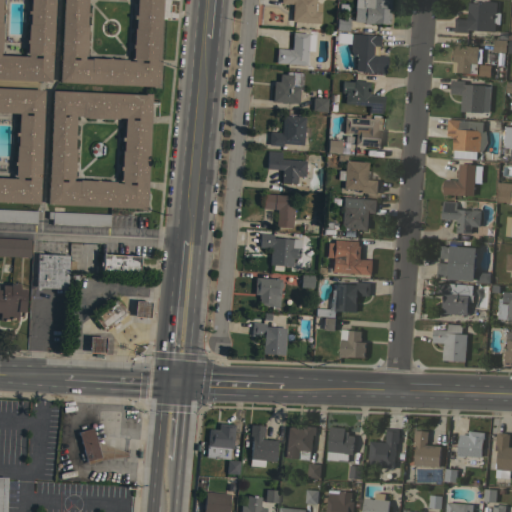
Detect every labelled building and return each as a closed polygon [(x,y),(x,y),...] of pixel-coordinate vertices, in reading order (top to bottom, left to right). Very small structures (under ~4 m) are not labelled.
[(0,0),(53,0),(49,81),(0,79),(0,0)] [(160,0),(158,58),(159,58),(158,69),(157,69),(157,87),(150,87),(150,86),(58,82),(61,0),(160,0)] [(291,4),(279,3),(279,0),(314,0),(314,3),(321,4),(321,13),(320,13),(319,23),(290,21),(291,4)] [(352,21),(353,0),(389,0),(389,8),(389,11),(388,11),(388,13),(389,14),(388,18),(388,22),(388,24),(372,23),(363,23),(363,22),(352,21)] [(495,12),(499,12),(499,23),(494,23),(494,31),(467,30),(467,32),(453,31),(454,18),(466,19),(467,2),(481,3),(481,1),(496,2),(495,12)] [(335,17),(348,18),(347,31),(334,30),(335,17)] [(274,63),(275,48),(290,49),(291,32),(308,33),(308,34),(314,34),(313,51),(306,50),(305,65),(274,63)] [(354,71),(355,54),(351,54),(349,49),(349,43),(335,42),(336,32),(379,35),(378,46),(372,46),(371,55),(386,56),(385,73),(354,71)] [(493,39),(505,39),(505,52),(492,51),(493,39)] [(477,46),(476,62),(477,62),(476,73),(456,72),(456,62),(452,62),(453,45),(477,46)] [(271,101),(272,81),(278,81),(278,74),(284,74),(285,71),(302,72),(300,90),(298,89),(297,103),(271,101)] [(352,80),(368,81),(367,94),(382,95),(381,113),(367,113),(367,105),(343,104),(343,93),(340,92),(341,80),(352,81),(352,80)] [(484,92),(490,92),(489,105),(482,104),(482,112),(460,111),(460,94),(449,93),(450,80),(463,80),(463,84),(484,85),(484,92)] [(0,201),(0,87),(42,90),(37,203),(0,201)] [(51,90),(143,94),(143,93),(149,93),(144,209),(138,209),(138,208),(46,204),(51,90)] [(326,98),(325,111),(311,110),(312,97),(326,98)] [(281,145),(267,144),(268,131),(280,132),(281,115),(303,116),(301,144),(281,143),(281,145)] [(376,119),(375,129),(380,130),(379,147),(353,145),(354,133),(342,132),(343,116),(376,119)] [(479,151),(451,149),(452,136),(446,136),(447,131),(446,131),(447,119),(482,121),(482,130),(485,131),(487,142),(481,151),(479,151)] [(511,126),(511,157),(509,157),(510,146),(503,146),(504,126),(511,126)] [(339,140),(338,153),(326,152),(327,139),(339,140)] [(304,160),(303,176),(296,176),(295,183),(279,182),(280,169),(265,168),(266,150),(280,151),(280,159),(304,160)] [(365,179),(377,180),(376,193),(359,192),(359,190),(341,188),(342,180),(336,179),(336,170),(343,170),(343,161),(336,160),(336,154),(346,155),(345,160),(366,162),(365,179)] [(442,194),(443,179),(457,180),(458,164),(482,165),(480,183),(473,182),(472,196),(442,194)] [(511,191),(511,202),(496,201),(497,189),(496,189),(497,182),(511,183),(511,190),(510,190),(510,191),(511,191)] [(290,228),(274,226),(275,209),(272,209),(261,208),(262,193),(277,194),(292,196),(290,228)] [(375,199),(374,213),(368,212),(366,229),(340,228),(342,197),(375,199)] [(440,218),(441,200),(456,201),(455,208),(459,209),(471,210),(471,209),(480,210),(479,226),(478,226),(477,233),(470,233),(455,232),(456,226),(455,226),(455,219),(440,218)] [(0,209),(36,211),(35,223),(0,221),(0,209)] [(108,214),(108,226),(51,224),(51,218),(46,218),(47,211),(108,214)] [(269,247),(257,247),(258,233),(272,234),(272,238),(291,239),(291,238),(299,239),(299,247),(298,247),(297,258),(291,258),(290,266),(268,264),(269,247)] [(28,257),(0,255),(0,237),(29,239),(28,257)] [(332,239),(358,241),(357,245),(360,245),(359,259),(371,259),(370,274),(330,271),(332,239)] [(473,280),(447,278),(447,276),(436,275),(437,262),(448,263),(449,258),(439,257),(440,245),(450,246),(450,245),(476,247),(473,280)] [(66,288),(34,287),(36,253),(67,255),(67,260),(74,260),(73,272),(67,271),(66,288)] [(138,255),(137,275),(100,273),(101,253),(138,255)] [(312,275),(311,287),(299,286),(300,274),(312,275)] [(280,279),(279,282),(281,282),(280,288),(279,288),(277,306),(257,305),(258,298),(257,298),(257,294),(252,294),(254,277),(280,279)] [(334,289),(335,282),(355,284),(355,281),(369,282),(368,295),(356,294),(355,311),(335,310),(334,330),(321,329),(322,317),(329,317),(329,311),(328,311),(330,289),(334,289)] [(471,294),(472,294),(472,301),(466,301),(466,303),(468,304),(467,314),(440,312),(440,308),(441,308),(442,295),(435,295),(436,281),(472,284),(471,294)] [(0,284),(8,285),(8,283),(17,283),(17,288),(24,288),(22,311),(17,311),(16,318),(8,318),(8,320),(0,320),(0,284)] [(508,291),(511,291),(511,319),(496,318),(497,299),(508,299),(508,291)] [(126,312),(103,331),(92,317),(115,298),(126,312)] [(149,302),(148,317),(132,316),(134,300),(149,302)] [(282,354),(260,353),(261,336),(250,335),(250,333),(249,333),(249,324),(250,324),(250,322),(264,323),(264,326),(284,327),(282,354)] [(464,361),(441,359),(442,342),(431,342),(432,328),(446,329),(447,323),(461,324),(460,333),(466,333),(464,361)] [(340,329),(360,330),(360,337),(361,337),(360,341),(365,341),(365,344),(364,344),(364,346),(365,347),(365,352),(364,352),(363,355),(364,355),(364,357),(348,356),(347,357),(339,356),(340,329)] [(504,350),(505,350),(506,340),(505,340),(506,331),(511,331),(511,361),(503,361),(504,350)] [(104,337),(103,352),(87,352),(88,336),(104,337)] [(213,447),(206,447),(206,446),(205,446),(207,428),(217,429),(218,423),(233,424),(231,448),(213,447)] [(275,440),(273,461),(263,460),(263,466),(248,465),(249,449),(248,449),(249,446),(250,446),(250,444),(249,444),(249,442),(250,442),(250,440),(249,440),(250,436),(248,436),(249,424),(255,425),(255,424),(258,424),(258,425),(263,425),(262,437),(260,437),(260,438),(275,440)] [(286,426),(301,427),(302,425),(315,426),(315,434),(313,434),(312,434),(311,450),(310,450),(309,459),(283,457),(286,426)] [(329,426),(344,427),(344,431),(348,431),(347,434),(353,435),(352,454),(347,453),(347,461),(326,459),(329,426)] [(86,464),(84,458),(80,459),(79,454),(82,453),(77,431),(91,427),(94,440),(133,455),(100,460),(86,464)] [(393,468),(381,467),(379,464),(367,463),(369,440),(384,442),(386,428),(398,429),(397,442),(395,442),(393,468)] [(439,445),(438,466),(413,464),(415,444),(414,444),(414,441),(412,441),(414,429),(419,430),(419,429),(422,430),(427,431),(426,442),(425,442),(424,444),(439,445)] [(484,432),(483,439),(482,439),(479,467),(462,466),(463,456),(456,455),(458,433),(467,434),(468,430),(484,432)] [(508,446),(511,446),(511,470),(509,470),(508,478),(494,477),(495,468),(494,468),(494,463),(496,463),(497,450),(494,450),(495,432),(498,432),(507,433),(509,433),(508,446)] [(237,474),(225,473),(226,459),(238,460),(237,474)] [(320,464),(319,477),(307,476),(308,463),(320,464)] [(348,465),(361,465),(360,478),(348,477),(348,465)] [(444,468),(457,469),(456,481),(443,480),(444,468)] [(495,501),(482,500),(483,488),(496,489),(495,501)] [(275,502),(263,501),(264,489),(276,490),(275,502)] [(317,504),(304,502),(305,489),(318,490),(317,504)] [(325,511),(328,492),(338,493),(338,490),(351,492),(350,501),(353,501),(352,511),(325,511)] [(228,494),(226,511),(201,511),(204,491),(228,494)] [(374,498),(374,492),(384,493),(384,499),(388,500),(387,511),(361,511),(363,497),(374,498)] [(428,507),(429,494),(441,495),(440,508),(428,507)] [(264,507),(263,511),(238,511),(239,505),(244,506),(245,496),(259,497),(258,507),(264,507)] [(471,511),(445,511),(446,502),(472,504),(471,511)] [(491,511),(492,503),(505,504),(504,511),(491,511)]
